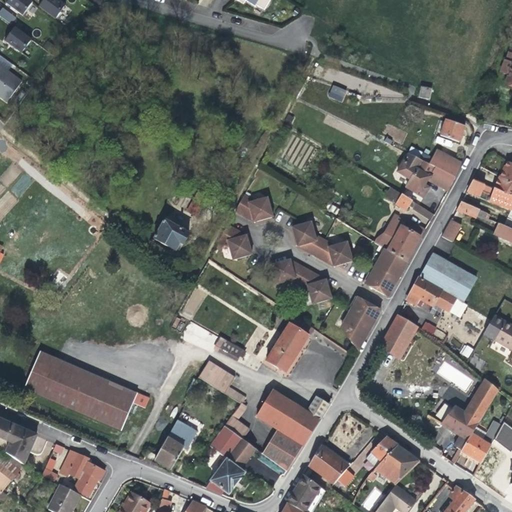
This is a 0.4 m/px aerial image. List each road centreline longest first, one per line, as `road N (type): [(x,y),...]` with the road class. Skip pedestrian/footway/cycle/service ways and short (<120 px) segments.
road 1 (residential): [(511,135),(486,138),(391,309)]
road 2 (residential): [(342,395),(511,511)]
road 3 (residential): [(130,0),(301,43)]
road 4 (residential): [(264,509),(236,509),(125,464)]
road 5 (residential): [(342,395),(264,509)]
road 6 (residential): [(125,464),(0,409)]
road 7 (residential): [(283,248),(391,309)]
